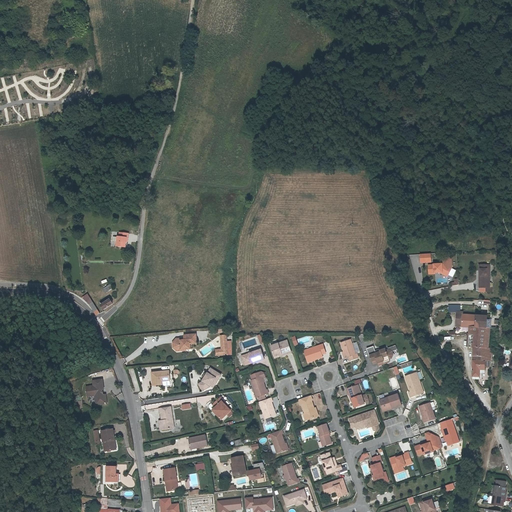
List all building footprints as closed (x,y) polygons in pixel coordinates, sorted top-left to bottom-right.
[(127,239),(129,239),(129,235),(120,234),(120,238),(118,237),(117,248),(126,249),(127,244),(127,239)] [(430,257),(420,258),(420,267),(431,266),(430,257)] [(477,288),(484,288),(484,292),(491,292),(491,287),(488,288),(485,288),(485,282),(487,282),(486,265),(476,266),(477,288)] [(433,269),(428,269),(429,278),(434,277),(434,276),(439,276),(442,276),(448,278),(451,272),(443,267),(440,268),(439,269),(437,269),(437,268),(433,268),(433,269)] [(83,298),(87,303),(91,300),(88,294),(83,298)] [(94,302),(91,300),(87,303),(90,305),(97,315),(100,313),(94,302)] [(112,301),(102,306),(104,310),(114,305),(112,301)] [(478,326),(478,314),(464,314),(464,311),(462,311),(461,309),(449,310),(450,315),(458,315),(458,326),(464,326),(471,326),(478,326)] [(484,358),(488,358),(493,358),(494,348),(494,347),(490,347),(491,326),(489,326),(483,326),(478,326),(471,326),(471,329),(471,333),(471,346),(476,347),(484,347),(484,355),(483,355),(483,357),(483,358),(484,358)] [(181,350),(186,350),(191,349),(190,345),(197,344),(196,335),(184,336),(185,339),(185,340),(185,341),(181,341),(181,340),(177,341),(174,344),(175,348),(176,349),(181,349),(181,350)] [(343,350),(345,356),(348,355),(349,359),(356,357),(358,356),(356,352),(355,353),(350,338),(340,342),(343,350)] [(186,351),(186,350),(181,350),(181,349),(176,349),(175,348),(174,344),(177,341),(181,340),(181,341),(185,341),(185,340),(185,339),(176,340),(173,343),(173,349),(177,352),(186,351)] [(280,353),(281,354),(290,351),(286,339),(269,345),(273,355),(280,353)] [(320,353),(325,352),(322,343),(303,350),(307,361),(321,356),(320,353)] [(375,352),(374,350),(372,345),(366,347),(368,355),(369,354),(371,360),(376,358),(376,361),(377,362),(382,360),(383,360),(383,361),(388,359),(388,358),(390,357),(392,354),(391,350),(387,348),(385,349),(384,347),(379,349),(379,350),(375,352)] [(476,347),(476,359),(483,359),(484,359),(484,358),(483,358),(483,357),(483,355),(484,355),(484,347),(476,347)] [(260,348),(240,355),(243,363),(253,359),(254,361),(263,357),(260,348)] [(483,364),(476,364),(476,376),(477,376),(477,378),(481,378),(481,375),(482,375),(482,372),(488,372),(488,358),(484,358),(484,359),(483,359),(483,364)] [(215,380),(218,381),(221,376),(218,375),(211,370),(206,377),(204,380),(202,383),(198,385),(201,392),(209,388),(210,387),(210,388),(215,380)] [(251,379),(260,376),(263,375),(262,372),(259,371),(249,374),(251,379)] [(408,390),(410,395),(423,390),(416,371),(404,375),(410,390),(408,390)] [(153,386),(163,385),(163,382),(165,381),(165,382),(170,382),(170,372),(152,373),(153,386)] [(260,376),(251,379),(249,380),(255,397),(257,396),(258,395),(263,394),(267,392),(265,388),(264,389),(262,382),(260,376)] [(93,390),(89,391),(90,397),(91,401),(93,401),(94,401),(94,406),(97,405),(97,410),(106,409),(105,400),(102,400),(102,394),(103,394),(103,390),(103,384),(93,385),(93,390)] [(352,399),(354,405),(364,402),(361,394),(357,384),(347,387),(351,400),(351,399),(352,399)] [(391,405),(392,407),(401,404),(397,392),(379,399),(382,408),(391,405)] [(306,415),(307,419),(317,416),(316,410),(314,411),(313,408),(311,400),(310,395),(298,399),(299,404),(301,403),(304,413),(305,415),(306,415)] [(269,397),(258,401),(264,418),(275,414),(270,401),(271,401),(270,397),(269,397)] [(220,399),(219,400),(231,412),(232,411),(220,399)] [(231,412),(219,400),(212,406),(215,409),(212,412),(221,421),(231,412)] [(422,416),(423,421),(435,417),(429,401),(419,404),(422,416)] [(168,428),(173,427),(170,408),(158,409),(159,414),(160,414),(161,422),(161,424),(159,424),(160,431),(169,430),(168,428)] [(368,421),(370,425),(371,425),(377,423),(378,423),(373,409),(348,417),(351,426),(355,425),(355,426),(360,424),(365,422),(368,421)] [(443,431),(446,439),(448,444),(458,440),(452,422),(440,426),(442,431),(443,431)] [(321,439),(323,444),(331,442),(327,432),(328,432),(325,423),(317,426),(320,434),(318,435),(320,440),(321,439)] [(281,428),(269,432),(276,452),(286,448),(284,442),(281,433),(282,432),(281,428)] [(428,430),(425,431),(426,436),(428,436),(429,441),(421,444),(421,443),(415,445),(418,453),(424,451),(424,453),(433,449),(433,448),(440,446),(440,445),(436,434),(428,430)] [(113,431),(101,433),(104,453),(114,451),(113,442),(115,441),(113,431)] [(197,449),(201,449),(206,448),(204,436),(187,440),(189,450),(190,450),(197,448),(197,449)] [(341,467),(340,463),(336,465),(335,460),(332,461),(330,457),(328,451),(320,454),(326,473),(337,469),(341,467)] [(366,451),(361,453),(358,460),(361,461),(364,456),(367,454),(366,451)] [(397,456),(390,458),(393,468),(402,465),(412,462),(408,451),(404,452),(405,453),(397,456)] [(374,474),(375,479),(379,477),(383,476),(382,471),(383,471),(380,462),(381,461),(379,454),(372,457),(374,463),(373,464),(372,465),(373,468),(372,468),(374,474)] [(236,468),(237,477),(247,475),(243,457),(232,459),(234,468),(236,468)] [(283,473),(285,477),(287,484),(299,481),(297,476),(296,477),(290,461),(280,465),(283,473)] [(166,484),(165,484),(166,491),(175,490),(174,484),(176,484),(175,479),(176,479),(174,469),(163,470),(164,481),(165,481),(166,484)] [(259,469),(248,471),(249,480),(261,478),(259,469)] [(381,482),(388,480),(384,470),(383,471),(382,471),(383,476),(379,477),(381,482)] [(114,471),(105,471),(104,486),(114,486),(114,481),(114,479),(114,471)] [(337,490),(339,495),(347,493),(342,477),(327,482),(330,491),(335,490),(335,491),(336,490),(337,490)] [(325,493),(330,491),(327,482),(321,484),(325,493)] [(504,486),(495,484),(493,493),(505,495),(506,490),(505,490),(505,486),(504,486)] [(294,501),(302,499),(306,498),(303,488),(283,495),(286,504),(294,501)] [(505,495),(493,493),(492,503),(502,505),(503,501),(504,501),(505,495)] [(252,496),(245,497),(246,508),(252,508),(252,511),(264,511),(265,510),(273,509),(272,497),(253,498),(252,496)] [(211,497),(189,499),(190,511),(216,511),(215,505),(212,506),(211,497)] [(427,511),(437,511),(436,508),(432,497),(419,501),(422,510),(426,509),(427,511)] [(172,498),(160,499),(162,511),(181,511),(181,503),(173,504),(172,498)] [(242,508),(241,498),(217,501),(218,511),(229,511),(229,510),(242,508)]
